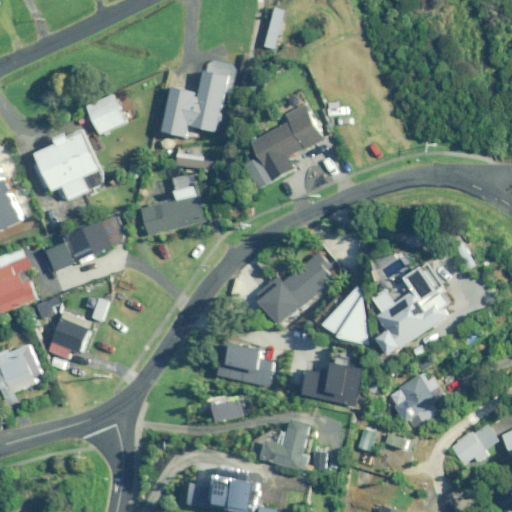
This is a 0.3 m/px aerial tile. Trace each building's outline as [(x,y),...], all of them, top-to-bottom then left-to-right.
[(129,121),(116,93),(89,106),(102,134),(129,121)] [(328,137),(310,103),(290,113),(295,121),(256,141),(263,156),(248,164),(261,187),(298,168),(292,156),(328,137)] [(109,183),(84,130),(71,135),(70,133),(59,138),(61,143),(39,153),(56,190),(67,186),(73,199),(109,183)] [(217,169),(218,159),(179,155),(178,165),(217,169)] [(0,166),(0,230),(29,218),(5,164),(0,166)] [(190,176),(176,179),(180,201),(148,208),(153,235),(209,224),(202,186),(192,187),(190,176)] [(119,244),(108,221),(49,248),(60,271),(119,244)] [(14,262),(11,254),(2,257),(5,266),(0,268),(0,270),(3,278),(0,278),(0,312),(40,297),(29,270),(35,268),(30,256),(14,262)] [(338,277),(320,254),(285,282),(281,276),(256,295),(279,324),(338,277)] [(370,294),(363,287),(328,323),(343,337),(374,345),(370,294)] [(436,303),(427,289),(384,316),(394,331),(384,336),(396,355),(425,336),(430,345),(469,320),(452,293),(436,303)] [(54,300),(41,305),(45,317),(58,313),(54,300)] [(95,321),(68,310),(51,351),(70,359),(75,349),(82,352),(95,321)] [(233,349),(227,348),(220,375),(269,386),(275,362),(264,359),(266,350),(262,349),(237,344),(235,343),(233,349)] [(48,380),(34,344),(0,356),(0,370),(1,375),(0,375),(0,380),(8,402),(18,398),(15,392),(48,380)] [(336,375),(315,371),(314,376),(304,374),(300,392),(362,406),(370,369),(368,369),(341,363),(338,362),(336,375)] [(440,400),(424,374),(391,395),(408,422),(417,416),(422,424),(438,415),(432,406),(440,400)] [(317,425),(299,420),(292,445),(273,440),(268,459),(310,471),(314,457),(309,456),(317,425)] [(497,441),(486,423),(448,445),(461,466),(484,452),(483,450),(497,441)] [(381,432),(368,426),(359,447),(372,452),(381,432)] [(511,458),(511,429),(501,435),(511,459),(511,458)] [(408,439),(391,432),(387,442),(404,449),(408,439)] [(337,474),(342,455),(321,449),(316,469),(337,474)] [(245,483),(222,479),(218,503),(235,506),(235,510),(249,511),(258,511),(264,483),(246,480),(245,483)] [(214,486),(197,483),(193,504),(211,507),(214,486)]
